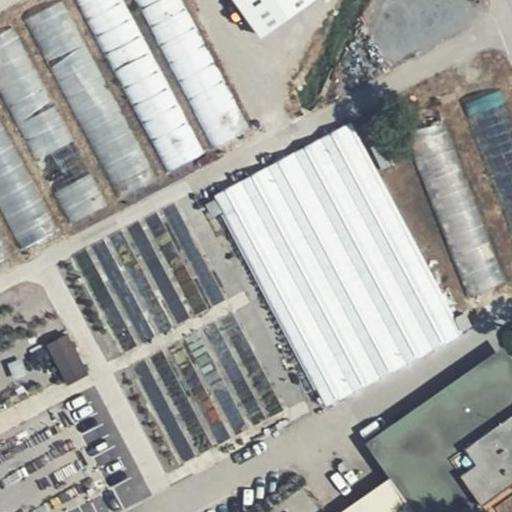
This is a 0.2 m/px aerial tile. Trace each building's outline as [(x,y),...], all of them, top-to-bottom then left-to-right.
[(66,0),(60,0),(28,16),(117,192),(155,173),(66,0)] [(203,153),(128,0),(83,0),(166,171),(203,153)] [(142,0),(211,146),(247,130),(185,0),(142,0)] [(17,24),(0,32),(0,85),(36,159),(74,141),(17,24)] [(511,114),(503,89),(468,101),(511,229),(511,114)] [(0,112),(0,210),(17,247),(55,229),(0,112)] [(408,124),(465,294),(502,282),(444,112),(408,124)] [(344,121),(325,131),(297,146),(207,185),(245,255),(320,405),(457,336),(344,121)] [(57,190),(72,220),(107,203),(93,173),(57,190)] [(237,289),(209,234),(187,191),(49,261),(68,298),(101,360),(237,289)] [(0,257),(13,251),(0,227),(0,257)] [(160,346),(108,373),(115,387),(160,471),(296,400),(244,302),(160,346)] [(70,381),(91,369),(70,331),(49,342),(70,381)] [(511,377),(496,355),(373,443),(387,463),(421,511),(468,511),(511,482),(511,377)]
